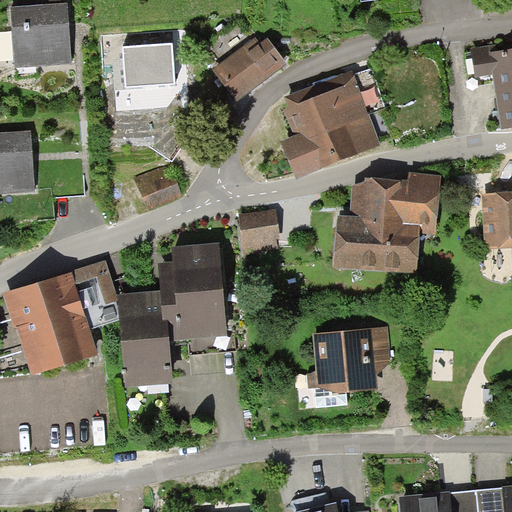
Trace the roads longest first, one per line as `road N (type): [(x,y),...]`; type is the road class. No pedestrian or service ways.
road 1 (residential): [(511,441),(255,450),(133,480),(0,493)]
road 2 (residential): [(511,26),(369,44),(290,76),(254,108),(215,170),(218,202)]
road 3 (tertiary): [(511,144),(218,202)]
road 4 (tertiary): [(218,202),(93,240),(0,280)]
